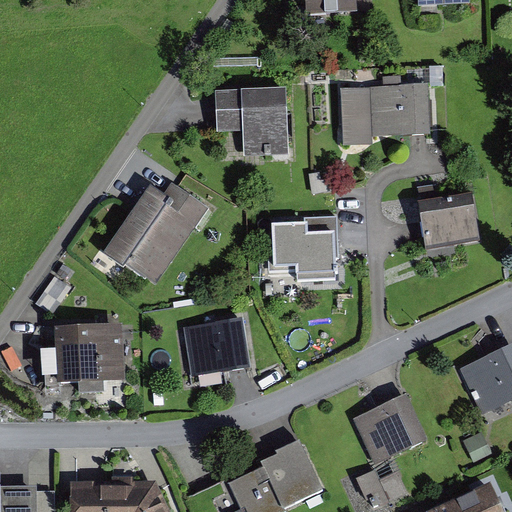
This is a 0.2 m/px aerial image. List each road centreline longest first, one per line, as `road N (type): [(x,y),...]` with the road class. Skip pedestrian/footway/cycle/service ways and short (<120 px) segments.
road 1 (residential): [(511,296),(271,411),(166,436),(0,433)]
road 2 (residential): [(231,0),(0,342)]
